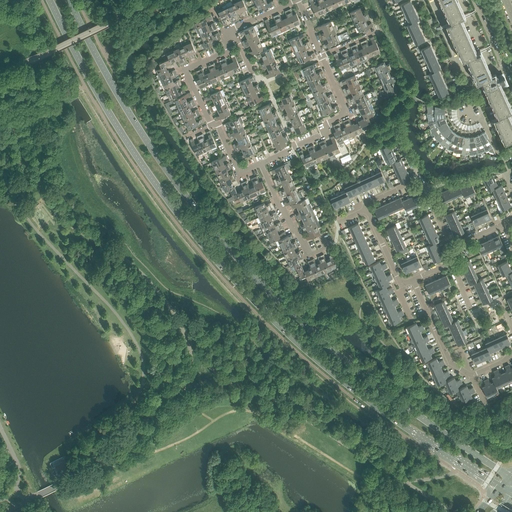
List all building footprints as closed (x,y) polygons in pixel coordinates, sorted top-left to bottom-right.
[(247,9),(244,3),(242,0),(241,0),(237,2),(244,17),(247,16),(244,10),(247,9)] [(321,14),(317,4),(315,5),(312,0),(309,0),(316,16),(321,14)] [(326,11),(320,0),(317,0),(319,3),(317,4),(321,14),(326,11)] [(331,9),(326,0),(325,0),(324,0),(320,0),(326,11),(331,9)] [(336,7),(332,0),(326,0),(331,9),(336,7)] [(402,9),(412,5),(410,0),(400,5),(402,9)] [(474,46),(470,37),(469,34),(468,34),(464,25),(465,24),(463,22),(462,19),(468,16),(470,15),(470,13),(468,14),(465,15),(463,11),(462,8),(461,8),(457,0),(440,0),(450,22),(446,24),(463,61),(467,59),(476,79),(478,84),(483,82),(485,88),(498,117),(494,118),(505,143),(511,139),(511,121),(509,114),(511,112),(511,109),(495,74),(495,75),(494,75),(491,76),(489,73),(489,72),(490,71),(489,68),(484,59),(485,59),(484,56),(483,56),(481,52),(484,50),(486,50),(485,48),(484,49),(477,52),(475,49),(474,46)] [(259,11),(274,4),(273,1),(267,3),(266,1),(256,5),(259,11)] [(244,17),(237,2),(232,4),(236,14),(238,13),(241,19),(244,17)] [(236,14),(232,4),(227,6),(234,22),(237,21),(235,15),(236,14)] [(234,22),(227,6),(227,5),(222,7),(223,8),(222,9),(227,18),(229,17),(231,23),(234,22)] [(404,13),(413,8),(412,5),(402,9),(404,13)] [(362,13),(361,11),(365,9),(364,6),(350,12),(352,17),(362,13)] [(406,16),(415,12),(413,8),(404,13),(406,16)] [(227,18),(222,9),(217,11),(224,26),(227,25),(225,19),(227,18)] [(300,23),(296,13),(293,15),(290,9),(287,10),(294,26),(300,23)] [(294,26),(287,10),(284,11),(287,17),(284,19),(289,28),(294,26)] [(407,20),(417,16),(415,12),(406,16),(407,20)] [(354,22),(368,16),(367,13),(363,15),(362,13),(352,17),(354,22)] [(289,28),(284,19),(282,20),(279,14),(276,15),(283,31),(289,28)] [(283,31),(276,15),(273,16),(276,22),(273,24),(277,33),(283,31)] [(207,23),(206,22),(212,19),(211,16),(195,23),(193,24),(195,29),(197,28),(207,23)] [(366,23),(365,21),(370,19),(368,16),(354,22),(357,27),(366,23)] [(416,21),(419,20),(417,16),(407,20),(409,24),(416,21)] [(277,33),(273,24),(270,25),(267,19),(264,20),(271,36),(277,33)] [(323,30),(333,26),(330,21),(315,28),(316,31),(322,28),(323,30)] [(408,29),(418,25),(416,21),(409,24),(406,25),(408,29)] [(200,33),(215,26),(214,23),(208,25),(207,23),(197,28),(200,33)] [(359,32),(373,26),(371,23),(367,25),(366,23),(357,27),(359,32)] [(319,38),(335,31),(338,29),(336,25),(333,26),(323,30),(324,32),(318,35),(319,38)] [(410,33),(419,29),(418,25),(408,29),(410,33)] [(211,33),(211,31),(217,29),(215,26),(200,33),(202,38),(211,33)] [(256,32),(253,26),(237,33),(239,36),(245,33),(246,36),(256,32)] [(412,37),(421,33),(419,29),(410,33),(412,37)] [(328,40),(337,36),(335,31),(319,38),(321,41),(327,38),(328,40)] [(243,45),(258,38),(256,32),(246,36),(247,39),(241,42),(243,45)] [(301,41),(300,38),(306,36),(305,32),(289,40),(292,45),(301,41)] [(204,43),(220,36),(218,33),(212,35),(211,33),(202,38),(204,43)] [(324,48),(339,41),(342,40),(340,35),(337,36),(328,40),(328,42),(322,45),(324,48)] [(216,43),(215,41),(221,39),(220,36),(204,43),(201,44),(204,49),(216,43)] [(380,52),(373,36),(370,38),(373,44),(371,45),(375,54),(380,52)] [(415,45),(425,41),(423,37),(413,41),(415,45)] [(261,43),(258,38),(243,45),(244,48),(250,45),(251,48),(261,43)] [(375,54),(371,45),(369,46),(366,39),(363,41),(370,56),(375,54)] [(294,51),(310,44),(309,41),(303,44),(301,41),(292,45),(294,51)] [(370,56),(363,41),(360,42),(363,48),(361,49),(365,59),(370,56)] [(196,52),(191,42),(186,45),(193,60),(196,59),(193,53),(196,52)] [(261,52),(267,49),(264,42),(261,43),(251,48),(253,50),(247,53),(248,56),(261,51),(261,52)] [(307,53),(305,50),(311,47),(310,44),(294,51),(297,57),(307,53)] [(365,59),(361,49),(359,50),(356,44),(353,45),(360,61),(365,59)] [(193,60),(186,45),(181,47),(186,56),(187,56),(190,62),(193,60)] [(362,64),(360,61),(353,45),(350,47),(353,53),(351,54),(357,66),(362,64)] [(186,56),(181,47),(176,49),(183,65),(186,63),(184,57),(186,56)] [(256,54),(256,55),(257,58),(261,56),(263,59),(272,54),(274,53),(272,47),(270,48),(267,49),(261,52),(256,54)] [(357,66),(351,54),(349,54),(346,48),(343,50),(352,68),(357,66)] [(183,65),(176,49),(171,51),(175,60),(175,61),(178,60),(180,66),(183,65)] [(424,57),(434,53),(432,49),(422,53),(424,57)] [(352,68),(343,50),(340,51),(343,57),(341,58),(345,68),(347,70),(352,68)] [(175,60),(171,51),(162,56),(164,60),(163,61),(166,65),(171,63),(171,62),(175,60)] [(300,63),(315,56),(314,53),(308,55),(307,53),(297,57),(300,63)] [(345,68),(341,58),(339,59),(337,53),(333,54),(340,70),(345,68)] [(426,61),(435,57),(434,53),(424,57),(426,61)] [(241,70),(234,54),(230,55),(233,61),(230,63),(235,72),(241,70)] [(261,66),(275,60),(272,54),(263,59),(264,61),(260,63),(261,66)] [(428,65),(437,61),(435,57),(426,61),(428,65)] [(225,58),(222,59),(229,75),(235,72),(230,63),(228,64),(225,58)] [(229,75),(222,59),(219,61),(222,67),(219,68),(223,77),(229,75)] [(277,66),(275,60),(261,66),(263,69),(267,67),(268,70),(277,66)] [(167,70),(165,66),(166,65),(163,61),(154,65),(158,74),(167,70)] [(429,69),(439,65),(437,61),(428,65),(429,69)] [(315,70),(313,68),(320,65),(318,62),(302,69),(305,75),(315,70)] [(377,72),(391,66),(389,63),(385,65),(384,62),(375,66),(377,72)] [(214,63),(211,64),(218,80),(223,77),(219,68),(216,69),(214,63)] [(211,64),(207,66),(210,72),(207,73),(212,83),(218,80),(211,64)] [(441,69),(439,65),(429,69),(431,73),(438,70),(441,69)] [(266,78),(280,72),(277,66),(268,70),(269,73),(265,75),(266,78)] [(389,73),(388,71),(392,69),(391,66),(377,72),(380,78),(389,73)] [(212,83),(207,73),(205,74),(202,68),(199,70),(206,85),(212,83)] [(161,80),(176,72),(175,69),(169,72),(168,70),(167,70),(158,74),(156,76),(158,81),(161,80)] [(206,85),(199,70),(196,71),(199,77),(196,78),(200,88),(206,85)] [(308,81),(323,73),(322,70),(316,73),(315,70),(305,75),(308,81)] [(430,78),(440,74),(438,70),(431,73),(428,74),(430,78)] [(173,80),(172,78),(178,75),(176,72),(161,80),(163,84),(173,80)] [(320,82),(319,79),(325,76),(323,73),(308,81),(310,86),(320,82)] [(382,83),(396,77),(395,74),(391,76),(389,73),(380,78),(382,83)] [(432,82),(441,78),(440,74),(430,78),(432,82)] [(252,83),(251,81),(255,79),(253,75),(240,82),(242,88),(252,83)] [(348,85),(357,80),(355,75),(339,82),(341,85),(347,83),(348,85)] [(394,85),(393,82),(397,80),(396,77),(382,83),(385,89),(394,85)] [(434,86),(443,81),(441,78),(432,82),(434,86)] [(165,89),(181,82),(179,79),(173,82),(173,80),(163,84),(165,89)] [(344,92),(359,85),(357,80),(348,85),(349,86),(342,89),(344,92)] [(435,89),(445,85),(443,81),(434,86),(435,89)] [(177,90),(176,88),(182,85),(181,82),(165,89),(167,94),(177,90)] [(313,92),(329,85),(327,82),(321,85),(320,82),(310,86),(313,92)] [(245,93),(259,87),(257,84),(253,86),(252,83),(242,88),(245,93)] [(325,93),(324,91),(330,88),(329,85),(313,92),(316,98),(325,93)] [(352,94),(362,90),(359,85),(344,92),(345,95),(351,92),(352,94)] [(388,95),(401,89),(400,86),(396,88),(394,85),(385,89),(388,95)] [(437,93),(447,89),(445,85),(435,89),(437,93)] [(257,95),(256,92),(260,90),(259,87),(245,93),(248,99),(257,95)] [(170,99),(185,92),(184,89),(178,92),(177,90),(167,94),(170,99)] [(439,97),(448,93),(449,93),(447,89),(437,93),(439,97)] [(348,102),(364,95),(362,90),(352,94),(353,96),(347,99),(348,102)] [(223,96),(220,91),(205,98),(206,101),(212,98),(213,101),(223,96)] [(186,100),(185,98),(191,95),(190,92),(174,99),(177,104),(186,100)] [(318,104),(334,96),(332,93),(326,96),(325,93),(316,98),(318,104)] [(293,100),(290,94),(281,98),(282,101),(278,103),(279,106),(293,100)] [(364,95),(348,102),(349,104),(350,105),(356,102),(357,104),(366,100),(369,99),(367,94),(364,95)] [(214,104),(208,106),(210,109),(225,102),(228,101),(225,95),(223,96),(213,101),(214,104)] [(250,105),(264,99),(262,96),(258,97),(257,95),(248,99),(250,105)] [(330,105),(329,102),(335,99),(334,96),(318,104),(316,105),(318,110),(330,105)] [(179,109),(194,102),(193,99),(187,102),(186,100),(177,104),(179,109)] [(296,106),(293,100),(279,106),(281,109),(285,107),(286,110),(296,106)] [(353,112),(368,105),(366,100),(357,104),(357,106),(351,109),(353,112)] [(225,102),(210,109),(211,112),(217,110),(218,112),(228,108),(230,107),(228,101),(225,102)] [(191,110),(190,108),(196,105),(194,102),(179,109),(181,114),(191,110)] [(271,110),(269,107),(273,106),(272,102),(258,109),(261,114),(271,110)] [(368,105),(353,112),(354,115),(360,112),(361,114),(362,114),(371,110),(373,109),(371,104),(368,105)] [(321,116),(337,109),(339,108),(338,105),(332,108),(330,105),(318,110),(321,116)] [(445,113),(445,108),(427,105),(427,108),(427,110),(427,113),(444,113),(445,113)] [(285,118),(298,112),(296,106),(286,110),(287,113),(283,115),(285,118)] [(215,121),(231,114),(228,108),(218,112),(220,115),(214,118),(215,121)] [(183,119),(199,112),(198,109),(192,112),(191,110),(181,114),(183,119)] [(378,118),(373,109),(371,110),(362,114),(364,119),(363,119),(365,124),(378,118)] [(264,120),(277,114),(276,111),(272,113),(271,110),(261,114),(264,120)] [(195,120),(194,118),(200,115),(199,112),(183,119),(186,124),(195,120)] [(301,117),(298,112),(285,118),(286,121),(290,119),(291,122),(301,117)] [(445,118),(444,113),(427,113),(427,117),(427,118),(428,121),(445,118)] [(276,122),(275,119),(279,117),(277,114),(264,120),(266,126),(276,122)] [(241,123),(239,117),(223,125),(225,128),(231,125),(232,128),(241,123)] [(290,129),(303,123),(301,117),(291,122),(292,124),(288,126),(290,129)] [(358,133),(354,124),(354,123),(351,124),(349,118),(346,120),(353,135),(358,133)] [(430,129),(446,123),(447,122),(445,118),(428,121),(427,121),(428,125),(430,129)] [(188,129),(203,122),(202,119),(196,121),(195,120),(186,124),(188,129)] [(368,129),(365,124),(363,119),(358,121),(359,122),(354,124),(358,133),(363,131),(368,129)] [(353,135),(346,120),(343,121),(345,127),(344,128),(348,137),(353,135)] [(269,132),(283,126),(281,123),(277,124),(276,122),(266,126),(269,132)] [(228,136),(244,129),(241,123),(232,128),(233,130),(227,133),(228,136)] [(306,129),(303,123),(290,129),(291,132),(295,130),(296,133),(306,129)] [(348,137),(344,128),(342,129),(339,123),(336,124),(343,140),(348,137)] [(434,136),(449,127),(446,123),(430,129),(431,133),(432,133),(434,136)] [(343,140),(336,124),(333,125),(336,131),(334,132),(338,142),(343,140)] [(281,133),(280,130),(284,129),(283,126),(269,132),(272,138),(281,133)] [(440,143),(452,130),(449,127),(434,136),(434,137),(436,139),(437,140),(440,143)] [(247,135),(244,129),(228,136),(230,139),(236,136),(237,139),(247,135)] [(218,149),(213,138),(209,130),(206,132),(209,138),(207,139),(211,148),(212,148),(213,151),(218,149)] [(446,148),(455,134),(456,133),(452,130),(440,143),(439,143),(442,145),(443,146),(446,148)] [(492,147),(487,139),(488,138),(486,134),(485,132),(483,133),(479,135),(485,151),(485,152),(489,151),(489,152),(493,153),(495,152),(492,147)] [(274,143),(288,137),(286,134),(282,136),(281,133),(272,138),(274,143)] [(211,148),(207,139),(205,140),(202,134),(199,135),(206,151),(211,148)] [(453,151),(460,136),(460,135),(455,134),(446,148),(448,150),(450,150),(453,151)] [(206,151),(199,135),(196,136),(199,142),(197,143),(201,153),(206,151)] [(234,148),(249,141),(247,135),(237,139),(238,142),(232,145),(234,148)] [(485,151),(479,135),(478,135),(474,137),(477,154),(481,154),(482,153),(485,151)] [(340,151),(333,136),(330,137),(333,143),(330,144),(334,154),(340,151)] [(461,154),(464,137),(460,136),(453,151),(453,152),(456,153),(458,153),(461,154)] [(286,145),(285,142),(289,140),(288,137),(274,143),(277,149),(286,145)] [(469,155),(469,137),(464,137),(461,154),(469,155)] [(477,154),(474,137),(469,137),(469,155),(473,155),(474,154),(477,154)] [(201,153),(197,143),(195,144),(193,138),(189,140),(196,155),(201,153)] [(334,154),(330,144),(327,146),(325,140),(322,141),(329,157),(334,154)] [(252,146),(249,141),(234,148),(235,151),(241,148),(242,151),(252,146)] [(329,157),(322,141),(319,142),(321,148),(319,150),(323,159),(329,157)] [(392,150),(390,144),(380,148),(383,154),(392,150)] [(239,159),(257,151),(255,145),(252,146),(242,151),(243,153),(237,156),(239,159)] [(323,159),(319,150),(316,151),(313,145),(310,146),(317,162),(323,159)] [(317,162),(310,146),(307,148),(310,154),(307,155),(311,164),(317,162)] [(311,164),(307,155),(304,156),(302,150),(298,151),(305,167),(311,164)] [(395,155),(392,150),(383,154),(385,159),(395,155)] [(397,160),(395,155),(385,159),(388,164),(391,163),(391,162),(397,160)] [(223,163),(222,161),(227,159),(225,156),(211,162),(214,167),(223,163)] [(403,164),(401,158),(400,158),(399,156),(397,157),(398,159),(397,160),(391,162),(391,163),(394,168),(403,164)] [(216,172),(230,166),(228,163),(224,164),(223,163),(214,167),(216,172)] [(278,174),(288,170),(290,169),(288,163),(269,171),(271,174),(277,172),(278,174)] [(406,169),(403,164),(394,168),(396,173),(406,169)] [(228,172),(227,170),(231,169),(230,166),(216,172),(218,177),(228,172)] [(408,174),(406,169),(396,173),(399,178),(408,174)] [(275,183),(290,176),(288,170),(278,174),(279,177),(273,180),(275,183)] [(385,181),(381,171),(375,174),(380,183),(385,181)] [(220,182),(234,175),(233,172),(229,174),(228,172),(218,177),(220,182)] [(380,183),(375,174),(370,176),(374,186),(380,183)] [(410,179),(408,174),(399,178),(401,183),(410,179)] [(232,182),(231,180),(235,178),(234,175),(220,182),(223,187),(231,183),(232,182)] [(266,190),(261,181),(259,182),(257,176),(254,177),(261,193),(266,190)] [(293,182),(290,176),(275,183),(276,186),(282,183),(283,186),(293,182)] [(374,186),(370,176),(365,179),(369,188),(374,186)] [(495,181),(493,176),(484,180),(483,179),(481,180),(480,181),(481,181),(483,180),(486,185),(495,181)] [(261,193),(254,177),(251,179),(253,185),(251,185),(256,195),(261,193)] [(369,188),(365,179),(360,181),(364,190),(369,188)] [(256,195),(251,185),(250,186),(247,180),(244,182),(251,197),(256,195)] [(364,190),(360,181),(355,183),(359,193),(364,190)] [(498,186),(495,181),(486,185),(488,190),(492,189),(498,186)] [(251,197),(244,182),(241,183),(244,189),(241,190),(242,191),(246,199),(251,197)] [(280,194),(295,187),(293,182),(283,186),(284,189),(278,191),(280,194)] [(504,190),(501,184),(501,185),(500,182),(497,184),(498,186),(492,189),(494,194),(504,190)] [(237,192),(234,187),(233,187),(231,183),(223,187),(225,192),(230,190),(232,195),(237,192)] [(359,193),(355,183),(349,186),(354,195),(359,193)] [(475,193),(471,183),(465,186),(470,195),(475,193)] [(463,194),(460,188),(460,187),(462,186),(461,184),(459,185),(459,184),(453,187),(457,196),(463,194)] [(354,195),(349,186),(344,188),(346,192),(349,197),(354,195)] [(470,195),(465,186),(460,188),(463,194),(464,198),(470,195)] [(298,193),(295,187),(280,194),(281,197),(287,195),(288,197),(298,193)] [(457,196),(453,187),(448,189),(452,199),(457,196)] [(452,199),(448,189),(443,192),(447,201),(452,199)] [(506,195),(504,190),(494,194),(497,199),(506,195)] [(237,192),(232,195),(236,204),(246,199),(242,191),(237,193),(237,192)] [(285,206),(303,198),(301,192),(298,193),(288,197),(290,200),(284,203),(285,206)] [(349,198),(349,197),(346,192),(341,194),(345,204),(350,201),(352,200),(351,197),(349,198)] [(447,201),(443,192),(437,194),(442,203),(447,201)] [(345,204),(341,194),(335,197),(340,206),(345,204)] [(422,203),(418,194),(412,196),(416,206),(422,203)] [(509,200),(506,195),(497,199),(499,205),(509,200)] [(416,206),(412,196),(407,199),(411,208),(416,206)] [(340,206),(335,197),(330,199),(334,209),(340,206)] [(404,207),(402,201),(402,200),(404,199),(403,197),(400,198),(400,197),(395,200),(399,209),(404,207)] [(307,205),(305,199),(291,205),(292,208),(296,206),(298,209),(307,205)] [(411,208),(407,199),(402,201),(404,207),(406,211),(411,208)] [(399,209),(395,200),(389,202),(394,212),(399,209)] [(511,206),(509,200),(499,205),(502,210),(511,206)] [(257,212),(272,205),(271,202),(265,205),(264,203),(255,207),(257,212)] [(394,212),(389,202),(384,204),(389,214),(394,212)] [(389,214),(384,204),(379,207),(383,216),(389,214)] [(269,213),(268,211),(274,208),(272,205),(257,212),(259,217),(269,213)] [(296,217),(310,211),(307,205),(298,209),(299,212),(295,214),(296,217)] [(383,216),(379,207),(374,209),(378,219),(383,216)] [(303,221),(315,215),(313,209),(310,211),(296,217),(298,220),(302,218),(303,221)] [(491,218),(487,209),(481,211),(486,221),(491,218)] [(457,217),(454,211),(445,215),(447,221),(457,217)] [(486,221),(481,211),(476,214),(480,223),(486,221)] [(261,222),(277,215),(276,212),(270,215),(269,213),(259,217),(261,222)] [(430,219),(428,214),(419,218),(421,224),(430,219)] [(480,223),(476,214),(471,216),(475,225),(480,223)] [(273,223),(272,221),(278,218),(277,215),(261,222),(264,227),(273,223)] [(301,228),(318,221),(315,215),(303,221),(304,223),(300,225),(301,228)] [(459,222),(457,217),(447,221),(450,226),(459,222)] [(433,225),(430,219),(421,224),(423,229),(433,225)] [(308,232),(318,228),(321,226),(318,221),(301,228),(303,231),(307,229),(308,232)] [(266,232),(281,225),(280,222),(274,225),(273,223),(264,227),(261,228),(263,233),(266,232)] [(461,227),(459,222),(450,226),(452,231),(461,227)] [(361,228),(358,223),(349,227),(351,233),(361,228)] [(278,232),(277,231),(283,228),(281,225),(266,232),(268,237),(278,232)] [(399,231),(396,225),(387,229),(389,235),(399,231)] [(435,230),(433,225),(423,229),(426,234),(435,230)] [(464,232),(461,227),(452,231),(454,237),(464,232)] [(307,240),(320,234),(318,228),(308,232),(309,235),(305,237),(307,240)] [(363,234),(361,228),(351,233),(354,238),(363,234)] [(391,240),(401,236),(403,235),(401,230),(399,231),(389,235),(391,240)] [(437,235),(435,230),(426,234),(428,239),(437,235)] [(270,242),(286,235),(284,232),(278,234),(278,232),(268,237),(270,242)] [(290,241),(289,239),(293,237),(292,234),(278,240),(280,245),(290,241)] [(365,239),(363,234),(354,238),(356,243),(365,239)] [(440,240),(437,235),(428,239),(430,244),(431,245),(436,242),(440,240)] [(403,241),(401,236),(391,240),(394,245),(403,241)] [(503,245),(499,236),(493,238),(497,248),(503,245)] [(497,248),(493,238),(488,240),(492,250),(497,248)] [(368,244),(365,239),(356,243),(358,248),(368,244)] [(492,250),(488,240),(483,243),(487,252),(492,250)] [(283,250),(296,244),(295,241),(291,243),(290,241),(280,245),(283,250)] [(406,246),(403,241),(394,245),(396,251),(406,246)] [(438,247),(436,242),(431,245),(430,244),(427,246),(429,252),(438,247)] [(487,252),(483,243),(477,245),(482,255),(487,252)] [(294,251),(294,249),(298,247),(296,244),(283,250),(285,255),(294,251)] [(370,249),(368,244),(358,248),(361,254),(370,249)] [(441,253),(438,247),(429,252),(431,257),(441,253)] [(373,254),(370,249),(361,254),(363,259),(373,254)] [(287,260),(301,254),(299,251),(295,253),(294,251),(285,255),(287,260)] [(337,266),(331,253),(330,251),(327,252),(330,258),(328,259),(332,269),(337,266)] [(443,258),(441,253),(431,257),(434,262),(443,258)] [(299,261),(298,259),(302,257),(301,254),(287,260),(289,265),(298,261),(299,261)] [(333,272),(332,269),(328,259),(326,260),(323,254),(320,256),(327,271),(328,274),(333,272)] [(375,260),(373,254),(363,259),(365,264),(375,260)] [(327,271),(320,256),(317,257),(320,263),(318,264),(322,273),(327,271)] [(421,266),(417,256),(411,259),(416,268),(421,266)] [(322,273),(318,264),(316,265),(314,259),(310,260),(317,276),(322,273)] [(416,268),(411,259),(406,261),(410,270),(416,268)] [(472,265),(469,259),(460,264),(462,269),(472,265)] [(317,276),(310,260),(308,261),(310,267),(308,268),(308,269),(312,278),(317,276)] [(303,270),(301,265),(300,266),(298,261),(289,265),(292,270),(296,268),(298,272),(303,270)] [(387,267),(386,265),(385,263),(381,265),(379,261),(368,266),(373,278),(384,273),(383,269),(387,267)] [(410,270),(406,261),(401,263),(405,273),(410,270)] [(509,267),(507,261),(497,265),(500,271),(509,267)] [(474,270),(472,265),(462,269),(465,274),(474,270)] [(511,272),(509,267),(500,271),(502,276),(506,274),(511,272)] [(312,278),(308,269),(304,271),(303,270),(298,272),(301,277),(305,275),(308,280),(312,278)] [(476,275),(474,270),(465,274),(467,279),(476,275)] [(392,278),(391,276),(390,274),(386,276),(384,273),(373,278),(378,289),(386,286),(390,284),(388,280),(392,278)] [(450,285),(446,275),(441,278),(445,287),(450,285)] [(473,283),(479,280),(476,275),(467,279),(469,285),(470,285),(471,287),(473,286),(472,283),(473,283)] [(445,287),(441,278),(435,280),(440,289),(445,287)] [(485,284),(482,278),(479,280),(473,283),(475,288),(485,284)] [(440,289),(435,280),(430,282),(435,292),(440,289)] [(435,292),(430,282),(425,285),(429,294),(435,292)] [(487,289),(485,284),(475,288),(478,293),(487,289)] [(394,292),(393,290),(392,287),(387,289),(386,286),(378,289),(374,291),(380,302),(391,297),(389,294),(394,292)] [(490,294),(487,289),(478,293),(480,298),(490,294)] [(492,300),(490,294),(480,298),(483,304),(492,300)] [(399,303),(398,301),(397,299),(392,301),(391,297),(380,302),(385,314),(396,309),(394,305),(399,303)] [(446,306),(444,301),(435,305),(437,310),(446,306)] [(449,311),(446,306),(437,310),(439,316),(449,311)] [(404,314),(403,312),(402,310),(397,312),(396,309),(385,314),(390,325),(401,320),(399,316),(404,314)] [(451,316),(449,311),(439,316),(442,321),(451,316)] [(448,324),(453,321),(451,316),(442,321),(444,326),(445,326),(446,328),(448,327),(447,325),(448,324)] [(460,325),(457,320),(453,321),(448,324),(450,329),(460,325)] [(424,329),(423,327),(422,324),(418,327),(416,323),(405,328),(410,339),(421,334),(420,331),(424,329)] [(462,330),(460,325),(450,329),(453,335),(462,330)] [(464,336),(462,330),(453,335),(455,340),(464,336)] [(429,340),(428,338),(427,336),(423,338),(421,334),(410,339),(415,350),(426,345),(425,342),(429,340)] [(510,343),(506,334),(501,336),(505,346),(510,343)] [(467,341),(464,336),(455,340),(457,345),(467,341)] [(505,346),(501,336),(495,339),(500,348),(505,346)] [(500,348),(495,339),(490,341),(495,350),(500,348)] [(495,350),(490,341),(485,343),(487,347),(490,353),(495,350)] [(434,351),(433,349),(432,347),(428,349),(426,345),(415,350),(420,362),(432,357),(430,353),(434,351)] [(490,353),(487,347),(482,349),(486,359),(491,356),(493,355),(492,353),(490,353)] [(486,359),(482,349),(476,352),(481,361),(486,359)] [(481,361),(476,352),(471,354),(475,364),(481,361)] [(444,364),(444,362),(443,359),(438,361),(436,358),(425,363),(431,374),(442,369),(440,366),(444,364)] [(511,381),(511,368),(511,369),(509,364),(505,366),(507,371),(503,373),(508,384),(511,381)] [(450,375),(449,373),(448,371),(443,373),(442,369),(431,374),(436,386),(443,383),(443,382),(447,381),(445,377),(450,375)] [(508,384),(503,373),(500,374),(498,370),(493,372),(495,376),(492,378),(493,382),(497,389),(508,384)] [(462,383),(461,381),(460,379),(456,381),(454,377),(447,381),(443,382),(443,383),(448,394),(456,391),(459,389),(458,385),(462,383)] [(499,393),(497,389),(493,382),(490,383),(488,379),(484,381),(486,385),(482,387),(487,398),(499,393)] [(475,391),(474,389),(473,387),(468,389),(467,385),(459,389),(456,391),(461,402),(472,397),(470,393),(475,391)] [(68,471),(64,463),(56,467),(60,475),(64,473),(68,471)]
